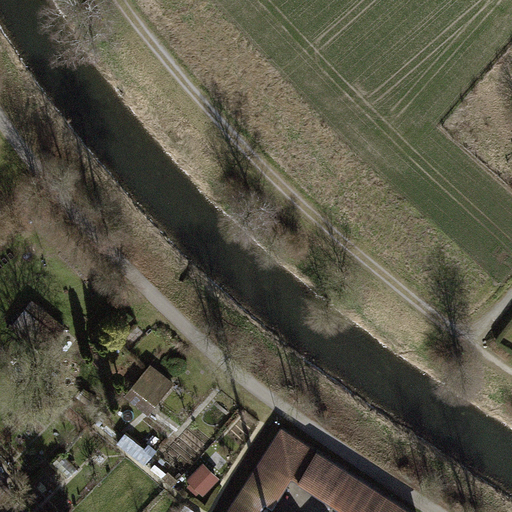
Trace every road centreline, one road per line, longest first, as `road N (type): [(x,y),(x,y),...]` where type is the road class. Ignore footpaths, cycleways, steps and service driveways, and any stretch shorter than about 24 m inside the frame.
road 1 (track): [(0,116),(131,277),(272,397),(440,511)]
road 2 (track): [(122,0),(281,189),(462,340)]
